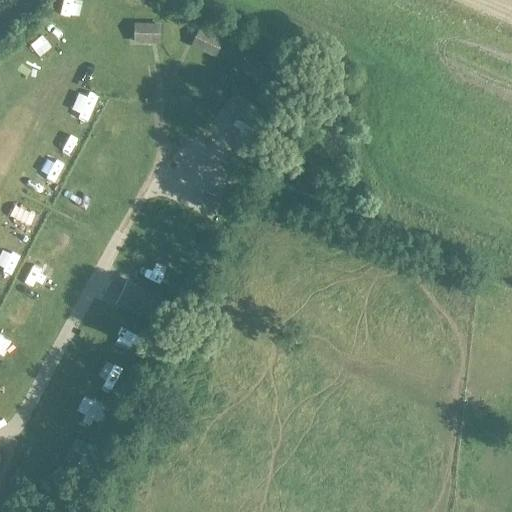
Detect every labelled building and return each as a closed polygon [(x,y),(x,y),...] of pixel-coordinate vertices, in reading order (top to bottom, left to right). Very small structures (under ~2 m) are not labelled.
[(162,24),(134,23),(134,44),(161,45),(162,24)] [(224,40),(200,29),(192,46),(215,57),(224,40)] [(272,71),(252,56),(241,71),(261,86),(272,71)] [(139,289),(127,284),(118,303),(129,308),(135,311),(136,308),(150,315),(149,318),(156,321),(165,302),(139,289)] [(17,313),(0,313),(0,320),(0,331),(17,331),(17,313)]
